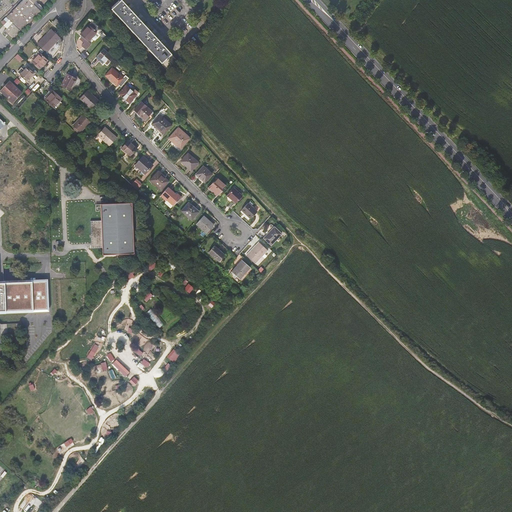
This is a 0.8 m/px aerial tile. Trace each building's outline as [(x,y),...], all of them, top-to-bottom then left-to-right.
[(40,14),(31,6),(35,3),(37,0),(21,0),(4,18),(7,21),(2,26),(5,29),(2,32),(10,40),(12,42),(40,14)] [(122,0),(112,9),(168,70),(178,61),(122,0)] [(43,10),(35,3),(31,6),(40,14),(43,10)] [(82,42),(80,45),(84,49),(89,44),(86,41),(95,32),(92,30),(94,28),(88,22),(78,34),(81,36),(79,39),(82,42)] [(50,30),(37,43),(46,51),(59,38),(50,30)] [(96,56),(105,65),(111,58),(101,49),(96,56)] [(38,54),(31,62),(39,70),(46,61),(38,54)] [(14,71),(24,81),(32,74),(24,67),(21,71),(18,67),(14,71)] [(115,85),(117,83),(120,86),(127,78),(124,75),(121,78),(110,69),(104,76),(115,85)] [(67,74),(60,86),(68,90),(74,78),(67,74)] [(21,92),(8,80),(0,88),(0,92),(11,103),(21,92)] [(54,94),(45,86),(38,95),(46,103),(54,94)] [(135,95),(125,86),(118,94),(128,104),(135,95)] [(86,91),(78,99),(89,108),(96,100),(86,91)] [(143,120),(150,112),(140,102),(133,111),(143,120)] [(89,122),(82,115),(72,126),(79,133),(89,122)] [(170,125),(158,115),(150,124),(162,135),(170,125)] [(99,136),(97,138),(107,147),(115,139),(102,127),(96,134),(99,136)] [(171,141),(179,148),(188,139),(176,128),(167,139),(170,142),(171,141)] [(179,148),(171,141),(170,142),(168,144),(177,152),(179,148)] [(127,142),(120,149),(128,156),(135,149),(127,142)] [(190,171),(196,164),(186,155),(180,162),(190,171)] [(141,156),(133,165),(143,174),(151,165),(141,156)] [(201,167),(194,175),(203,183),(210,175),(201,167)] [(155,172),(147,181),(159,192),(167,182),(155,172)] [(223,187),(215,179),(208,187),(216,195),(223,187)] [(140,185),(134,180),(130,185),(135,190),(140,185)] [(166,187),(159,195),(165,201),(165,200),(172,205),(180,196),(176,193),(175,194),(166,187)] [(232,189),(225,197),(233,204),(240,197),(232,189)] [(197,212),(187,203),(179,211),(189,220),(197,212)] [(98,220),(88,220),(89,249),(130,247),(129,204),(98,204),(98,220)] [(246,204),(239,211),(248,220),(255,213),(246,204)] [(203,217),(195,225),(205,234),(213,226),(203,217)] [(280,236),(272,228),(262,240),(269,247),(280,236)] [(256,243),(244,257),(254,265),(266,251),(256,243)] [(217,262),(223,256),(213,246),(206,252),(217,262)] [(153,260),(145,266),(150,271),(157,265),(153,260)] [(240,261),(230,272),(238,280),(248,269),(240,261)] [(129,280),(136,275),(131,268),(124,273),(129,280)] [(0,314),(21,313),(48,312),(47,282),(0,283),(0,314)] [(142,297),(147,301),(153,295),(149,290),(142,297)] [(205,305),(209,310),(215,303),(211,299),(205,305)] [(151,308),(146,313),(160,327),(165,323),(151,308)] [(95,343),(87,357),(92,359),(99,346),(95,343)] [(137,347),(134,351),(141,355),(143,352),(137,347)] [(174,349),(167,356),(174,362),(180,355),(174,349)] [(111,352),(107,355),(111,362),(115,359),(111,352)] [(117,359),(112,364),(126,376),(130,372),(117,359)] [(141,363),(148,367),(150,363),(144,359),(141,363)] [(134,376),(130,381),(134,385),(139,380),(134,376)]
